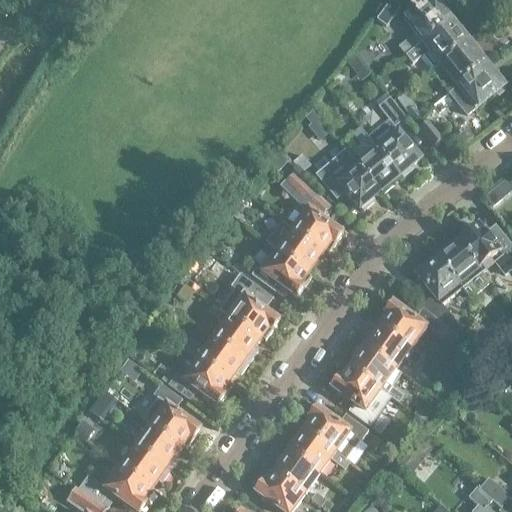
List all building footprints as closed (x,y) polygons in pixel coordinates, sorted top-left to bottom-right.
[(403,23),(421,45),(449,22),(431,0),(430,1),(429,0),(424,0),(422,2),(424,5),(403,23)] [(385,28),(400,8),(391,1),(375,21),(385,28)] [(449,22),(421,45),(406,57),(414,66),(423,58),(434,71),(439,67),(470,41),(459,27),(456,30),(449,22)] [(470,41),(439,67),(457,89),(485,66),(479,59),(482,56),(470,41)] [(350,63),(364,80),(378,70),(364,52),(350,63)] [(485,66),(457,89),(475,111),(496,94),(499,98),(505,93),(502,89),(503,88),(485,66)] [(389,122),(368,140),(375,150),(400,179),(421,161),(393,129),(404,119),(389,101),(379,109),(389,122)] [(429,122),(418,130),(434,149),(444,141),(429,122)] [(367,137),(360,129),(352,136),(359,144),(367,137)] [(375,150),(356,166),(380,195),(400,179),(375,150)] [(341,164),(329,174),(336,183),(335,183),(360,213),(380,195),(356,166),(348,173),(341,164)] [(306,214),(293,233),(324,255),(325,254),(328,256),(343,236),(320,220),(330,210),(294,176),(281,190),(306,214)] [(493,207),(511,191),(511,182),(509,179),(486,197),(493,207)] [(338,196),(330,187),(323,193),(330,202),(338,196)] [(253,224),(243,217),(239,224),(248,230),(253,224)] [(511,235),(511,219),(511,218),(501,226),(510,237),(511,235)] [(458,245),(479,271),(492,261),(505,277),(511,272),(511,246),(501,233),(489,239),(486,234),(485,235),(479,228),(458,245)] [(293,233),(277,253),(309,276),(324,255),(293,233)] [(458,245),(437,261),(459,287),(471,278),(474,282),(482,275),(479,271),(458,245)] [(228,253),(218,246),(213,253),(223,260),(228,253)] [(277,253),(263,274),(256,270),(250,278),(277,297),(282,289),(296,300),(311,279),(308,277),(309,276),(277,253)] [(437,261),(417,277),(432,297),(419,307),(439,324),(456,337),(462,332),(440,303),(451,294),(454,298),(462,291),(459,287),(437,261)] [(251,285),(240,276),(233,286),(244,295),(251,285)] [(245,298),(229,320),(261,342),(261,341),(265,344),(280,323),(255,305),(257,303),(249,297),(247,300),(245,298)] [(381,327),(381,328),(412,350),(427,329),(432,332),(450,346),(457,337),(456,337),(439,324),(420,310),(413,319),(393,304),(378,325),(381,327)] [(229,320),(213,308),(209,314),(218,321),(217,322),(224,327),(214,341),(248,366),(257,354),(254,352),(261,342),(229,320)] [(370,335),(362,347),(397,371),(405,360),(416,369),(423,359),(411,351),(412,350),(381,328),(374,337),(370,335)] [(200,361),(199,362),(230,385),(237,375),(240,377),(248,366),(214,341),(205,353),(190,341),(183,349),(200,361)] [(357,361),(350,370),(381,393),(398,405),(403,398),(387,386),(397,371),(362,347),(354,359),(357,361)] [(129,362),(126,375),(139,378),(141,365),(129,362)] [(199,362),(184,382),(177,376),(176,377),(169,371),(160,383),(189,404),(197,394),(217,408),(232,388),(229,385),(230,385),(199,362)] [(511,388),(511,382),(494,364),(492,365),(479,379),(499,401),(511,388)] [(381,393),(350,370),(349,372),(345,369),(331,389),(382,426),(387,420),(371,408),(381,393)] [(151,427),(150,428),(182,450),(182,449),(185,452),(200,431),(174,412),(181,403),(161,388),(154,398),(166,406),(151,427)] [(305,431),(304,433),(345,463),(361,441),(363,443),(369,434),(346,417),(340,426),(316,409),(302,429),(305,431)] [(428,418),(418,410),(413,417),(423,424),(428,418)] [(146,434),(135,449),(170,474),(178,462),(175,460),(182,450),(150,428),(151,427),(135,416),(131,422),(146,434)] [(345,472),(349,466),(345,463),(304,433),(297,442),(293,440),(285,452),(320,477),(331,462),(345,472)] [(135,449),(120,470),(151,493),(158,483),(161,486),(170,474),(135,449)] [(320,477),(285,452),(276,464),(280,466),(273,475),(305,498),(320,477)] [(89,478),(79,492),(108,511),(116,500),(132,511),(142,511),(153,496),(150,494),(151,493),(120,470),(105,489),(89,478)] [(278,511),(294,511),(305,498),(273,475),(272,477),(269,474),(254,494),(278,511)] [(467,482),(462,488),(471,497),(468,501),(481,511),(485,511),(492,504),(479,492),(467,482)] [(488,482),(479,492),(492,504),(501,511),(510,501),(488,482)] [(78,511),(107,511),(108,511),(79,492),(76,490),(66,504),(78,511)] [(326,503),(316,495),(311,502),(321,510),(326,503)]
